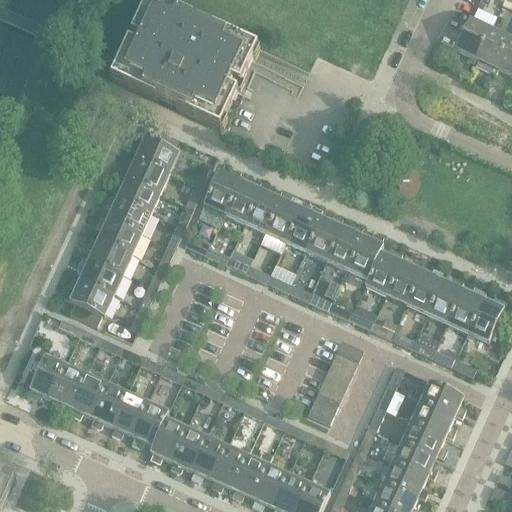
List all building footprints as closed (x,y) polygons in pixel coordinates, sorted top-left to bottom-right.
[(149,0),(111,82),(156,103),(157,100),(177,109),(176,112),(220,132),(221,132),(232,107),(237,96),(246,76),(251,66),(258,52),(258,51),(213,30),(212,33),(192,24),(194,21),(149,0)] [(511,12),(511,0),(505,0),(504,4),(502,8),(511,12)] [(476,63),(490,32),(470,23),(457,55),(472,61),(470,67),(476,70),(478,65),(476,63)] [(496,72),(510,41),(490,32),(476,63),(478,65),(476,70),(495,79),(498,73),(496,72)] [(511,42),(510,41),(496,72),(498,73),(510,79),(508,85),(511,86),(511,42)] [(169,179),(179,158),(145,142),(144,145),(138,142),(135,148),(141,151),(136,163),(169,179)] [(160,199),(169,180),(169,179),(136,163),(135,165),(128,162),(125,169),(132,172),(126,184),(160,199)] [(202,194),(212,172),(204,168),(194,190),(202,194)] [(225,220),(240,186),(237,185),(240,178),(234,175),(231,182),(219,176),(204,210),(225,220)] [(150,219),(159,200),(160,199),(126,184),(125,186),(119,183),(116,189),(122,192),(117,204),(150,219)] [(245,229),(260,195),(258,194),(261,187),(254,184),(251,191),(240,186),(225,220),(245,229)] [(193,215),(202,194),(194,190),(185,211),(193,215)] [(266,238),(281,204),(279,203),(282,197),(274,194),(271,200),(260,195),(245,229),(266,238)] [(150,219),(117,204),(110,201),(105,212),(111,216),(108,224),(107,224),(141,240),(150,219)] [(286,248),(302,214),(299,213),(302,206),(295,203),(292,209),(281,204),(266,238),(286,248)] [(183,235),(193,215),(185,211),(175,231),(183,235)] [(306,257),(321,223),(319,222),(322,215),(315,212),(311,214),(309,217),(302,214),(286,248),(306,257)] [(141,240),(107,224),(108,224),(101,221),(97,230),(98,234),(102,236),(98,244),(132,260),(141,240)] [(327,266),(342,232),(339,231),(342,225),(336,222),(333,228),(321,223),(306,257),(327,266)] [(174,255),(183,235),(175,231),(166,251),(174,255)] [(347,275),(363,242),(360,240),(363,234),(356,231),(353,237),(342,232),(327,266),(347,275)] [(368,285),(380,258),(383,251),(380,250),(383,244),(376,240),(374,247),(363,242),(347,275),(368,285)] [(210,252),(208,251),(189,242),(184,251),(206,261),(210,252)] [(132,260),(98,244),(97,246),(90,243),(87,250),(89,254),(93,256),(88,265),(122,281),(132,260)] [(165,276),(174,255),(166,251),(157,272),(165,276)] [(230,261),(229,261),(210,252),(206,261),(226,270),(230,261)] [(386,302),(401,268),(398,267),(401,260),(395,257),(391,259),(389,262),(380,258),(368,285),(365,292),(386,302)] [(250,270),(252,264),(245,261),(242,267),(230,261),(226,270),(247,279),(251,271),(250,270)] [(122,281),(88,265),(82,262),(78,271),(79,275),(83,277),(79,285),(113,301),(122,281)] [(407,311),(422,277),(419,276),(422,269),(415,266),(412,273),(401,268),(386,302),(407,311)] [(271,280),(251,271),(247,279),(267,288),(271,280)] [(155,296),(165,276),(157,272),(148,292),(155,296)] [(427,320),(441,286),(439,285),(442,278),(435,275),(432,282),(422,277),(407,311),(427,320)] [(292,289),(290,288),(271,280),(267,288),(287,298),(292,289)] [(103,322),(112,302),(113,301),(79,285),(73,282),(63,304),(74,309),(69,320),(96,332),(101,321),(103,322)] [(447,329),(462,295),(459,294),(462,288),(456,285),(452,286),(450,290),(441,286),(427,320),(447,329)] [(146,316),(155,296),(148,292),(135,286),(131,293),(144,299),(138,313),(146,316)] [(312,298),(292,289),(287,298),(308,307),(312,298)] [(467,339),(482,305),(485,298),(476,294),(473,295),(471,299),(462,295),(447,329),(467,339)] [(332,307),(331,307),(312,298),(308,307),(329,316),(332,307)] [(488,348),(506,308),(497,304),(493,304),(491,309),(482,305),(467,339),(488,348)] [(353,317),(332,307),(329,316),(349,326),(353,317)] [(137,336),(146,316),(138,313),(129,333),(137,336)] [(374,326),(353,317),(349,326),(370,335),(374,326)] [(82,333),(61,324),(58,332),(78,342),(82,333)] [(394,335),(397,329),(389,326),(386,332),(374,326),(370,335),(391,344),(395,336),(394,335)] [(102,342),(82,333),(78,342),(98,351),(102,342)] [(415,345),(395,336),(391,344),(411,354),(415,345)] [(123,352),(102,342),(98,351),(119,360),(123,352)] [(435,354),(432,353),(415,345),(411,354),(432,363),(435,354)] [(358,369),(363,358),(341,347),(336,359),(358,369)] [(143,361),(123,352),(119,360),(139,370),(143,361)] [(456,363),(435,354),(432,363),(452,372),(456,363)] [(353,379),(358,369),(336,359),(331,369),(353,379)] [(44,361),(26,401),(35,406),(39,404),(41,401),(49,404),(64,371),(44,361)] [(164,371),(143,361),(139,370),(160,379),(164,371)] [(476,373),(456,363),(452,372),(472,381),(476,373)] [(348,390),(353,379),(331,369),(326,380),(348,390)] [(70,414),(85,380),(64,371),(49,404),(52,405),(49,412),(55,415),(58,409),(70,414)] [(185,380),(164,371),(160,379),(181,388),(185,380)] [(398,389),(404,374),(396,371),(386,393),(394,397),(395,395),(402,397),(404,392),(398,389)] [(90,423),(106,389),(85,380),(70,414),(72,415),(69,421),(76,425),(79,418),(90,423)] [(206,389),(185,380),(181,388),(202,398),(206,389)] [(344,400),(348,390),(326,380),(322,390),(344,400)] [(459,411),(462,403),(429,387),(427,392),(419,389),(412,402),(420,406),(419,408),(453,424),(454,421),(461,424),(465,414),(459,411)] [(111,433),(126,399),(106,389),(90,423),(93,424),(90,431),(96,434),(101,432),(102,429),(111,433)] [(226,399),(206,389),(202,398),(222,407),(226,399)] [(344,400),(322,390),(317,400),(339,410),(344,400)] [(386,393),(377,414),(385,417),(394,397),(386,393)] [(131,442),(146,408),(126,399),(111,433),(113,433),(110,440),(117,443),(120,437),(131,442)] [(246,408),(226,399),(222,407),(242,416),(246,408)] [(334,421),(339,410),(317,400),(312,410),(334,421)] [(152,451),(164,424),(167,418),(146,408),(131,442),(133,443),(130,449),(137,452),(141,450),(143,447),(152,451)] [(267,417),(246,408),(242,416),(263,426),(267,417)] [(448,435),(453,424),(419,408),(410,429),(444,444),(445,442),(451,445),(455,438),(448,435)] [(329,432),(334,421),(312,410),(311,412),(307,421),(329,432)] [(375,438),(385,417),(377,414),(367,434),(375,438)] [(288,427),(267,417),(263,426),(284,435),(288,427)] [(170,467),(185,434),(164,424),(152,451),(149,458),(152,459),(149,466),(155,469),(158,462),(170,467)] [(308,436),(288,427),(284,435),(304,444),(308,436)] [(440,452),(444,444),(410,429),(401,448),(394,445),(393,446),(435,464),(436,462),(442,465),(445,458),(444,454),(440,452)] [(190,477),(206,443),(185,434),(170,467),(172,469),(170,475),(176,478),(180,476),(182,473),(190,477)] [(366,458),(375,438),(367,434),(358,454),(366,458)] [(328,445),(308,436),(304,444),(324,453),(328,445)] [(211,486),(226,453),(206,443),(190,477),(193,478),(190,484),(196,487),(199,481),(211,486)] [(350,455),(328,445),(324,453),(346,463),(350,455)] [(429,476),(434,465),(435,464),(393,446),(390,453),(397,456),(391,470),(425,485),(426,482),(433,485),(436,479),(429,476)] [(231,496),(246,462),(226,453),(211,486),(213,487),(210,494),(217,497),(220,490),(231,496)] [(357,478),(366,458),(358,454),(349,475),(357,478)] [(252,505),(267,471),(272,460),(264,457),(259,467),(246,462),(231,496),(234,497),(231,503),(237,506),(240,499),(252,505)] [(420,496),(425,485),(391,470),(382,490),(416,505),(417,503),(424,506),(426,499),(420,496)] [(267,511),(273,511),(287,480),(267,471),(252,505),(254,506),(251,511),(259,511),(261,509),(267,511)] [(347,499),(357,478),(349,475),(339,495),(347,499)] [(0,511),(2,511),(15,485),(0,478),(0,511)] [(297,511),(307,490),(287,480),(273,511),(297,511)] [(323,511),(329,500),(307,490),(297,511),(323,511)] [(412,511),(415,506),(416,505),(382,490),(373,510),(377,511),(412,511)] [(341,511),(347,499),(339,495),(331,511),(341,511)]
